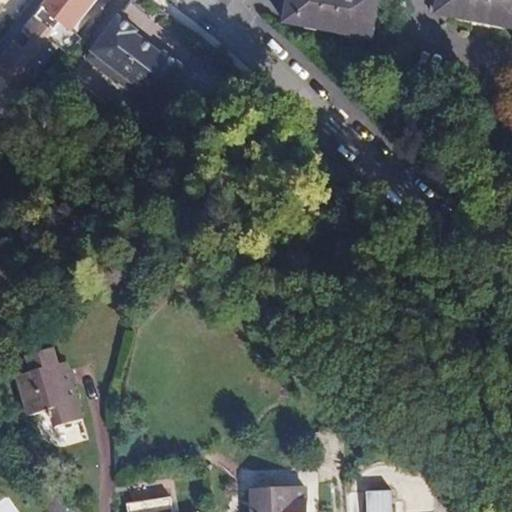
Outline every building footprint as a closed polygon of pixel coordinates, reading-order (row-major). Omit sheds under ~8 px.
[(72,31),(94,0),(45,0),(40,8),(72,31)] [(375,21),(378,0),(290,0),(291,0),(288,19),(373,35),(375,21)] [(511,0),(435,0),(433,12),(511,27),(511,0)] [(156,56),(128,37),(131,32),(112,19),(84,58),(148,106),(177,67),(158,53),(156,56)] [(5,82),(27,83),(27,42),(5,42),(5,82)] [(85,427),(70,367),(63,369),(58,350),(33,356),(36,371),(22,375),(34,419),(54,414),(59,433),(85,427)] [(254,489),(255,511),(311,511),(310,486),(254,489)] [(50,511),(86,511),(67,487),(45,505),(50,511)] [(393,511),(393,495),(372,495),(372,511),(393,511)] [(176,511),(175,500),(146,505),(132,507),(133,511),(176,511)]
